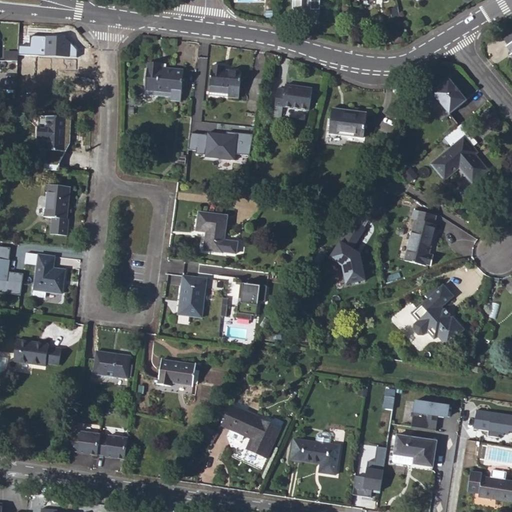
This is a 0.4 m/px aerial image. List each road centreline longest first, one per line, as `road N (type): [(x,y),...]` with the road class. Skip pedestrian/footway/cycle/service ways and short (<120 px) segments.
road 1 (residential): [(103,189),(87,311),(150,318),(163,197)]
road 2 (residential): [(0,467),(295,511)]
road 3 (residential): [(450,37),(402,62),(379,64),(203,28)]
road 4 (residential): [(110,16),(103,189)]
road 5 (unknown): [(498,257),(410,197),(393,236)]
